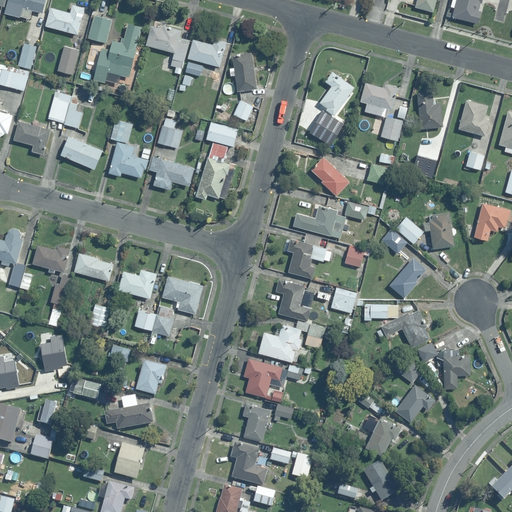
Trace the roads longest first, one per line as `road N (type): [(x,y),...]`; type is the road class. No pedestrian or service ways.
road 1 (residential): [(172,511),(242,252)]
road 2 (residential): [(0,188),(242,252)]
road 3 (residential): [(242,252),(305,15)]
road 4 (residential): [(305,15),(511,69)]
road 5 (residential): [(436,511),(466,450),(511,408)]
